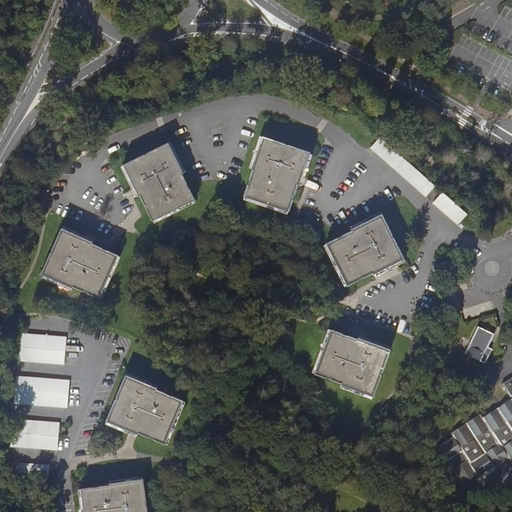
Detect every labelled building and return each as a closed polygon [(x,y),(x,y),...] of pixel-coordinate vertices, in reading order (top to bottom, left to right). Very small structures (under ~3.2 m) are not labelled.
[(427,36),(416,46),(428,59),(439,49),(427,36)] [(253,171),(243,197),(288,213),(297,185),(299,186),(300,182),(310,154),(262,138),(251,169),(253,171)] [(380,138),(370,149),(425,197),(435,186),(380,138)] [(167,143),(122,166),(136,194),(137,197),(139,197),(152,222),(194,200),(182,176),(183,175),(167,143)] [(442,194),(432,204),(457,228),(467,217),(442,194)] [(350,230),(325,243),(347,286),(372,273),(373,275),(376,274),(404,260),(381,213),(349,229),(350,230)] [(61,228),(40,274),(72,290),(73,287),(99,299),(118,257),(91,244),(92,243),(87,240),(61,228)] [(478,327),(466,353),(486,362),(490,355),(486,353),(494,335),(478,327)] [(330,329),(313,373),(341,384),(340,385),(373,398),(391,350),(358,338),(357,340),(330,329)] [(17,360),(65,365),(67,338),(19,333),(17,360)] [(125,375),(105,422),(137,436),(138,434),(164,445),(184,401),(157,390),(158,388),(125,375)] [(16,376),(13,403),(69,408),(71,381),(16,376)] [(453,437),(439,446),(463,484),(478,474),(481,478),(510,459),(511,462),(511,378),(503,384),(511,397),(511,399),(484,418),(481,414),(451,434),(453,437)] [(14,420),(11,446),(58,451),(60,424),(14,420)] [(17,463),(16,477),(48,480),(50,466),(17,463)] [(148,511),(144,479),(110,483),(110,485),(81,489),(84,511),(148,511)]
